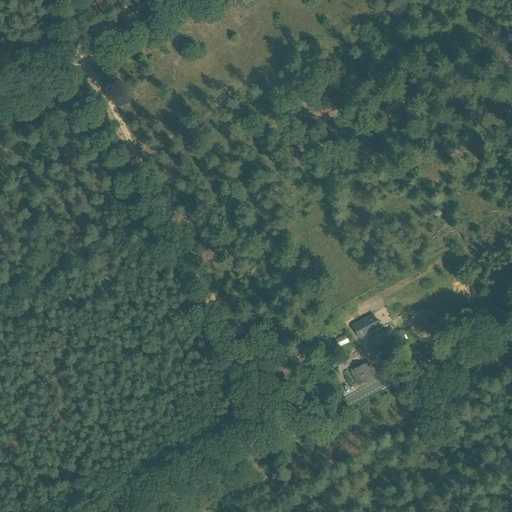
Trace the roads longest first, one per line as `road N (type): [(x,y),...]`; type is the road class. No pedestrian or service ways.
road 1 (track): [(0,95),(84,64),(285,438)]
road 2 (tertiary): [(152,511),(511,312)]
road 3 (track): [(220,0),(84,64),(78,0)]
road 4 (track): [(365,394),(365,428),(271,480),(238,511)]
road 5 (track): [(198,487),(140,485),(78,511)]
